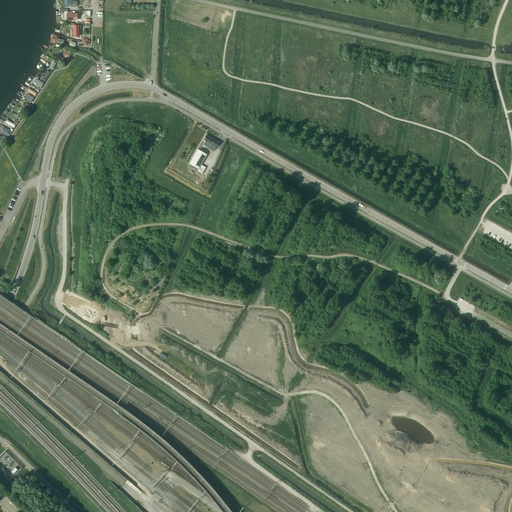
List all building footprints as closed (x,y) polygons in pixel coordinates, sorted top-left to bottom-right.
[(67,14),(66,14),(66,20),(76,20),(76,14),(70,14),(70,12),(67,12),(67,14)] [(42,76),(39,79),(44,82),(50,73),(47,71),(43,76),(42,76)] [(35,79),(34,82),(35,82),(37,84),(36,85),(40,88),(43,84),(36,79),(35,79)] [(25,100),(30,103),(33,98),(28,94),(25,100)] [(0,132),(7,136),(10,131),(3,127),(0,132)] [(214,150),(216,147),(219,142),(206,135),(203,140),(206,141),(204,145),(214,150)] [(198,149),(190,164),(198,168),(199,169),(197,171),(202,174),(205,168),(200,165),(206,154),(198,149)]
